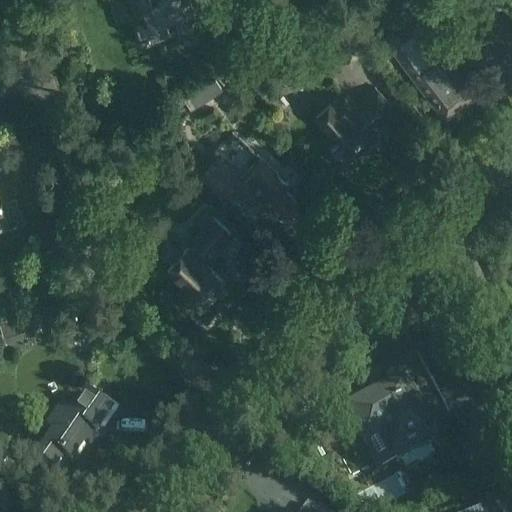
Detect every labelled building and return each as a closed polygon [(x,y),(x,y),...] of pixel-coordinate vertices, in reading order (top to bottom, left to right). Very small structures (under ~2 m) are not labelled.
[(136,0),(143,19),(138,21),(145,42),(173,32),(171,27),(197,18),(190,0),(136,0)] [(406,20),(388,33),(409,61),(406,63),(416,78),(419,75),(449,114),(464,102),(454,88),(455,82),(467,73),(441,39),(434,44),(415,19),(432,6),(427,0),(410,0),(403,6),(406,10),(401,13),(406,20)] [(370,46),(368,43),(348,16),(324,34),(345,63),(370,46)] [(275,59),(299,44),(290,31),(267,47),(275,59)] [(263,68),(248,80),(258,91),(272,79),(263,68)] [(236,73),(227,80),(237,93),(247,86),(236,73)] [(196,108),(221,92),(213,81),(188,98),(196,108)] [(344,92),(317,118),(330,132),(332,131),(339,139),(331,147),(344,160),(351,154),(354,157),(380,133),(370,123),(391,104),(373,85),(361,96),(365,101),(358,107),(344,92)] [(234,185),(240,177),(221,155),(198,177),(220,198),(234,186),(234,185)] [(259,156),(240,177),(234,185),(234,186),(263,211),(271,202),(286,215),(298,202),(283,189),(289,182),(259,156)] [(192,293),(189,297),(189,301),(194,307),(199,306),(203,302),(204,304),(225,282),(202,260),(229,230),(209,211),(196,225),(199,228),(191,238),(196,243),(190,250),(187,247),(167,269),(192,293)] [(36,310),(0,322),(0,323),(7,343),(43,330),(36,310)] [(10,359),(7,353),(0,355),(0,356),(2,362),(10,359)] [(428,369),(354,407),(368,434),(383,426),(399,458),(458,427),(428,369)] [(55,432),(38,457),(55,468),(64,455),(72,460),(89,435),(93,438),(112,412),(87,395),(73,416),(62,408),(49,427),(55,432)]
